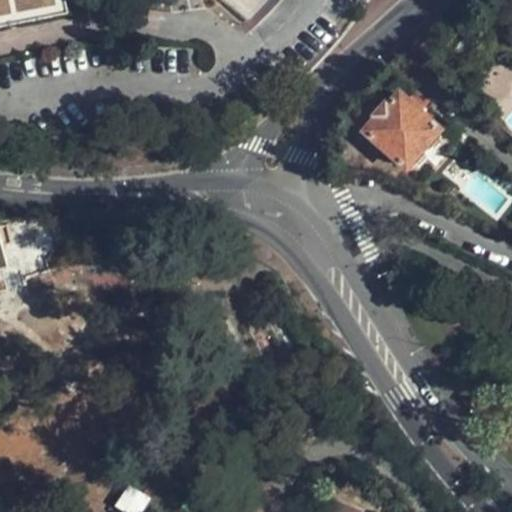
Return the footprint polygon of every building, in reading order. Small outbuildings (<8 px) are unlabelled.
[(0,0),(0,31),(75,11),(71,0),(0,0)] [(117,4),(115,0),(97,0),(100,9),(117,4)] [(434,55),(426,63),(439,75),(447,66),(434,55)] [(403,166),(436,130),(420,115),(395,95),(385,107),(383,105),(372,117),(375,118),(364,132),(403,166)] [(347,176),(369,171),(370,150),(349,151),(347,176)] [(330,440),(309,435),(306,447),(328,452),(330,440)]
